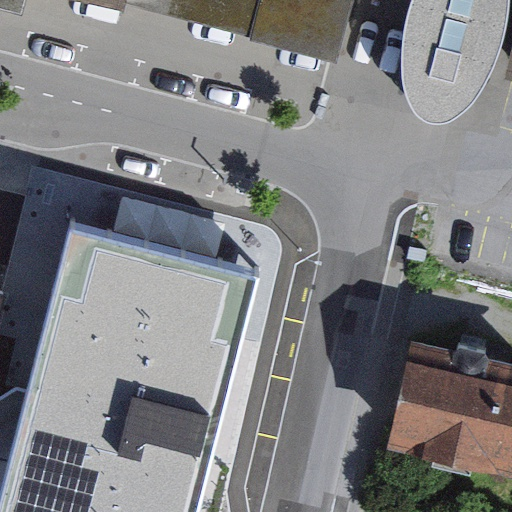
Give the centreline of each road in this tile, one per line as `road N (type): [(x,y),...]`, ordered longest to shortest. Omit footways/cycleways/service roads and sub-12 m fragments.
road 1 (residential): [(0,91),(314,167),(348,194)]
road 2 (residential): [(300,511),(357,264),(348,194)]
